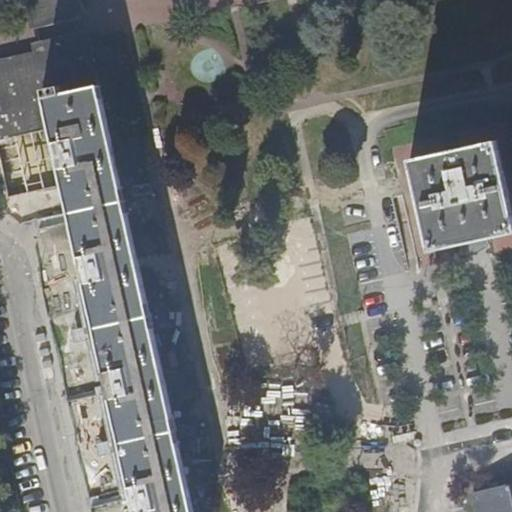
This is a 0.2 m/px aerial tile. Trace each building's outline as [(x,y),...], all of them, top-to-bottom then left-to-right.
[(31,0),(36,22),(82,11),(79,0),(31,0)] [(53,45),(88,37),(87,32),(52,41),(53,45)] [(88,37),(53,45),(54,54),(35,58),(42,87),(62,83),(64,92),(99,85),(95,69),(88,37)] [(53,45),(52,41),(32,45),(34,53),(35,58),(54,54),(53,45)] [(0,60),(0,66),(35,58),(34,53),(0,60)] [(47,114),(50,128),(136,511),(193,511),(99,85),(64,92),(62,83),(42,87),(35,58),(0,66),(0,159),(8,197),(57,186),(44,130),(41,115),(47,114)] [(41,115),(44,130),(50,128),(47,114),(41,115)] [(445,152),(442,136),(392,148),(419,269),(511,248),(511,138),(508,122),(459,133),(462,148),(445,152)] [(511,511),(511,483),(497,487),(474,492),(478,511),(511,511)]
